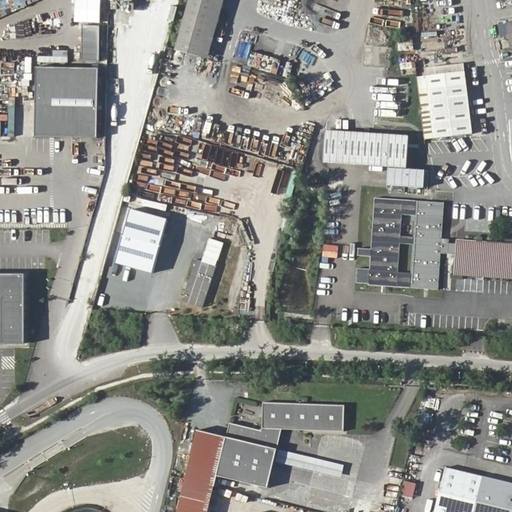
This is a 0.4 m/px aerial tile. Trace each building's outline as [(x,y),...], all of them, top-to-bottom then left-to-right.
[(190,0),(178,47),(203,55),(218,0),(190,0)] [(103,24),(84,23),(84,59),(102,59),(103,24)] [(100,136),(101,66),(39,65),(38,135),(100,136)] [(464,66),(416,70),(424,136),(433,136),(434,132),(473,128),(464,66)] [(379,114),(402,115),(405,81),(382,79),(379,114)] [(407,168),(410,136),(325,130),(323,162),(407,168)] [(454,253),(455,243),(442,242),(444,203),(375,198),(372,248),(359,247),(358,255),(371,256),(371,268),(358,267),(357,282),(370,283),(369,284),(438,289),(441,252),(454,253)] [(511,242),(456,236),(455,243),(454,253),(451,272),(511,278),(511,242)] [(155,271),(160,247),(121,239),(116,263),(155,271)] [(249,275),(254,262),(237,255),(232,268),(249,275)] [(203,307),(215,266),(196,260),(183,301),(203,307)] [(28,343),(28,272),(0,272),(0,295),(5,296),(5,300),(5,343),(28,343)] [(345,429),(345,403),(262,403),(262,429),(280,429),(345,429)] [(276,448),(280,429),(262,429),(261,431),(228,423),(225,437),(216,476),(267,488),(273,460),(276,448)] [(195,430),(175,511),(207,511),(216,476),(225,437),(195,430)] [(344,464),(276,448),(273,460),(342,476),(344,464)] [(511,511),(511,484),(448,468),(436,511),(511,511)] [(403,480),(401,496),(414,498),(416,483),(403,480)]
